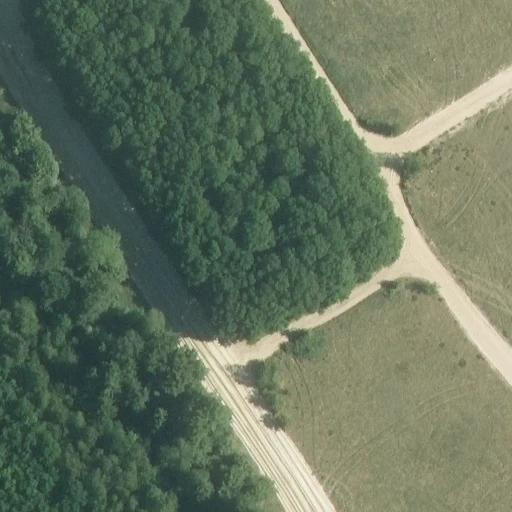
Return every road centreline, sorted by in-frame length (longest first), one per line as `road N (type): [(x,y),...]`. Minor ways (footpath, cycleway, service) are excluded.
road 1 (track): [(309,511),(46,113),(0,24)]
road 2 (track): [(267,0),(374,162),(419,253),(511,370)]
road 3 (track): [(222,375),(419,253)]
road 4 (track): [(374,162),(511,79)]
